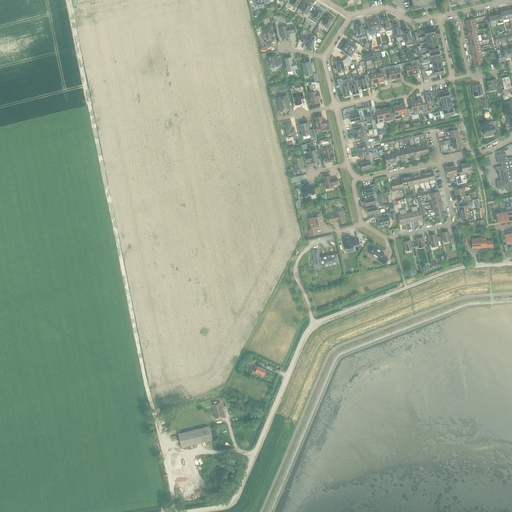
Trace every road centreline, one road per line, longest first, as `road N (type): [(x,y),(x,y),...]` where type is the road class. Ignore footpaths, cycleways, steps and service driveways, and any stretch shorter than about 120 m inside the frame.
road 1 (track): [(69,0),(150,403)]
road 2 (unclassified): [(192,511),(231,503),(239,491),(314,323),(388,294)]
road 3 (residential): [(440,160),(450,223),(390,237),(362,223)]
road 4 (residential): [(388,294),(463,266),(505,264)]
